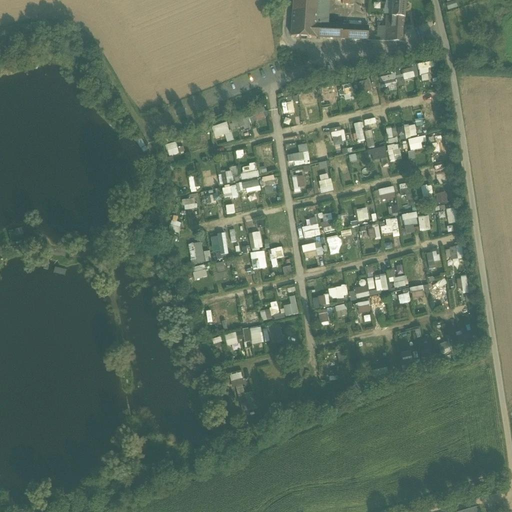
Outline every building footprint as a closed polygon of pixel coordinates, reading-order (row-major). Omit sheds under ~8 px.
[(349,6),(349,0),(291,0),(290,41),(316,42),(370,43),(370,27),(362,27),(362,22),(348,22),(347,27),(329,26),(330,5),(349,6)] [(405,0),(386,0),(385,29),(379,28),(378,42),(403,43),(405,0)] [(454,0),(444,0),(448,11),(457,8),(454,0)] [(419,81),(436,79),(434,62),(418,64),(419,81)] [(392,71),(393,75),(379,77),(381,88),(388,87),(389,91),(397,90),(396,86),(405,85),(404,80),(418,77),(416,67),(392,71)] [(371,91),(369,81),(358,83),(360,93),(371,91)] [(340,86),(342,101),(354,99),(352,84),(340,86)] [(325,103),(339,101),(336,88),(323,90),(325,103)] [(305,105),(315,104),(314,94),(304,95),(305,105)] [(283,114),(294,113),(293,102),(282,104),(283,114)] [(266,118),(262,107),(246,112),(249,123),(266,118)] [(211,127),(214,139),(225,136),(227,143),(232,142),(228,123),(211,127)] [(362,123),(354,124),(356,142),(363,141),(362,123)] [(417,136),(414,125),(403,128),(406,139),(417,136)] [(333,145),(345,143),(343,127),(331,128),(333,145)] [(397,137),(395,128),(386,130),(388,139),(397,137)] [(372,131),(365,132),(367,149),(374,148),(372,131)] [(422,149),(421,144),(426,142),(425,136),(408,140),(410,151),(422,149)] [(434,155),(444,153),(441,136),(429,138),(431,148),(433,147),(434,155)] [(318,162),(328,160),(325,141),(315,143),(318,162)] [(168,158),(179,155),(176,143),(165,146),(168,158)] [(308,144),(298,145),(298,154),(291,155),(292,166),(309,164),(308,144)] [(273,153),(272,145),(262,147),(264,155),(273,153)] [(399,145),(387,146),(389,162),(401,160),(399,145)] [(373,160),(387,159),(386,148),(372,149),(373,160)] [(331,167),(332,171),(342,170),(342,174),(350,173),(347,157),(318,162),(319,169),(331,167)] [(255,163),(248,165),(249,167),(240,169),(243,180),(258,177),(255,163)] [(230,173),(203,178),(205,188),(239,182),(236,167),(229,168),(230,173)] [(321,194),(332,192),(329,174),(318,176),(321,194)] [(437,176),(439,185),(448,183),(446,174),(437,176)] [(304,176),(292,177),(294,193),(301,192),(300,188),(306,187),(304,176)] [(263,177),(264,194),(272,194),(272,185),(276,185),(276,177),(263,177)] [(189,179),(190,191),(200,190),(199,178),(189,179)] [(236,185),(237,192),(246,190),(246,194),(260,191),(258,180),(236,185)] [(236,186),(222,188),(224,200),(237,198),(236,186)] [(422,188),(423,197),(432,196),(430,186),(422,188)] [(395,187),(378,190),(380,201),(393,199),(394,206),(389,207),(391,214),(400,212),(395,187)] [(405,203),(415,203),(415,191),(405,190),(405,203)] [(435,195),(438,204),(447,202),(445,192),(435,195)] [(214,195),(204,197),(206,206),(216,203),(214,195)] [(195,199),(183,200),(184,211),(196,210),(195,199)] [(226,206),(227,215),(235,213),(234,205),(226,206)] [(367,208),(356,210),(358,222),(369,220),(367,208)] [(457,209),(447,209),(448,224),(458,224),(457,209)] [(322,223),(323,232),(334,231),(332,213),(323,214),(324,223),(322,223)] [(413,225),(418,224),(416,213),(401,216),(405,235),(414,233),(413,225)] [(349,226),(349,222),(356,221),(356,214),(339,215),(340,227),(349,226)] [(418,217),(419,232),(430,230),(429,216),(418,217)] [(304,239),(320,235),(316,218),(309,220),(311,226),(302,228),(304,239)] [(386,227),(381,227),(381,234),(393,233),(393,237),(399,237),(397,219),(385,220),(386,227)] [(179,234),(180,223),(171,222),(170,232),(179,234)] [(378,227),(368,229),(369,240),(380,238),(378,227)] [(261,233),(249,233),(250,251),(262,250),(261,233)] [(273,244),(284,243),(283,233),(273,234),(273,244)] [(218,234),(218,239),(211,239),(212,254),(216,254),(216,260),(223,260),(223,255),(227,255),(226,234),(218,234)] [(327,238),(328,245),(339,243),(337,236),(327,238)] [(316,250),(317,256),(323,255),(320,241),(301,246),(303,253),(316,250)] [(211,263),(210,252),(203,253),(202,243),(188,245),(191,265),(211,263)] [(272,260),(284,257),(281,247),(269,250),(272,260)] [(462,247),(447,248),(448,260),(463,259),(462,247)] [(252,270),(266,269),(264,252),(250,254),(252,270)] [(435,262),(439,261),(438,252),(426,253),(428,270),(435,269),(435,262)] [(235,270),(244,269),(243,259),(234,261),(235,270)] [(217,274),(214,274),(215,281),(226,280),(225,263),(216,264),(217,274)] [(423,264),(412,266),(414,279),(408,281),(409,286),(426,283),(423,264)] [(194,280),(207,278),(205,266),(192,268),(194,280)] [(283,267),(284,275),(292,275),(291,267),(283,267)] [(407,286),(406,277),(395,278),(394,271),(388,272),(389,283),(394,282),(395,287),(407,286)] [(377,292),(388,290),(385,276),(374,278),(377,292)] [(369,291),(375,289),(373,279),(367,280),(369,291)] [(410,287),(412,298),(424,297),(424,295),(447,292),(446,282),(410,287)] [(330,299),(347,298),(347,287),(329,288),(330,299)] [(368,287),(349,290),(351,300),(369,297),(368,287)] [(408,294),(398,296),(400,305),(410,303),(408,294)] [(329,305),(329,295),(318,296),(319,305),(329,305)] [(296,297),(290,297),(290,306),(284,306),(285,316),(297,315),(296,297)] [(371,297),(372,314),(383,314),(382,297),(371,297)] [(249,308),(256,306),(254,300),(248,302),(249,308)] [(355,303),(356,314),(370,313),(369,303),(355,303)] [(338,317),(347,315),(345,304),(335,307),(338,317)] [(271,315),(280,313),(278,307),(259,312),(262,322),(272,320),(271,315)] [(327,310),(318,311),(319,323),(328,322),(327,310)] [(247,326),(259,324),(258,313),(246,314),(247,326)] [(228,330),(240,327),(237,316),(226,318),(228,330)] [(280,326),(262,329),(266,345),(283,342),(280,326)] [(242,331),(245,346),(263,342),(260,328),(242,331)] [(235,333),(224,336),(227,348),(238,345),(235,333)] [(448,342),(438,345),(441,355),(451,351),(448,342)] [(386,368),(371,372),(374,380),(388,376),(386,368)] [(255,409),(250,379),(235,381),(240,412),(255,409)]
